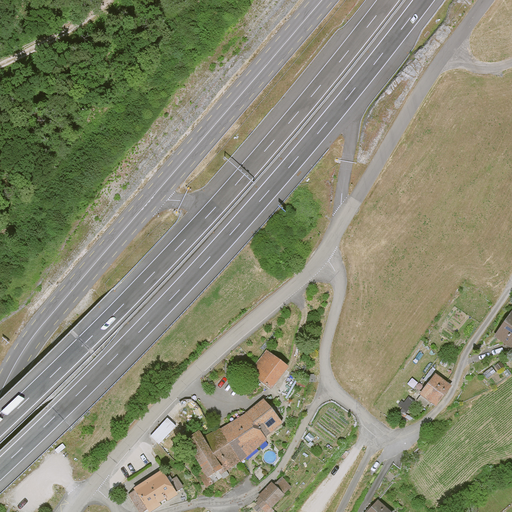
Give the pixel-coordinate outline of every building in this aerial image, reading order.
[(511,311),(494,337),(511,349),(511,311)] [(270,389),(287,367),(266,351),(249,373),(270,389)] [(450,385),(434,374),(420,395),(435,406),(450,385)] [(216,472),(219,475),(241,461),(266,440),(264,438),(282,423),(263,400),(241,417),(203,439),(221,470),(216,472)] [(160,443),(177,425),(168,416),(151,435),(160,443)] [(206,478),(216,472),(221,470),(203,439),(198,432),(184,440),(206,478)] [(135,491),(127,496),(135,506),(168,482),(160,471),(134,489),(135,491)] [(176,477),(168,482),(135,506),(138,511),(141,511),(148,508),(150,511),(153,511),(164,504),(177,495),(175,492),(183,487),(176,477)] [(291,487),(282,477),(255,502),(264,511),(274,511),(275,511),(271,508),(285,495),(283,494),(291,487)] [(389,511),(378,501),(367,511),(389,511)]
